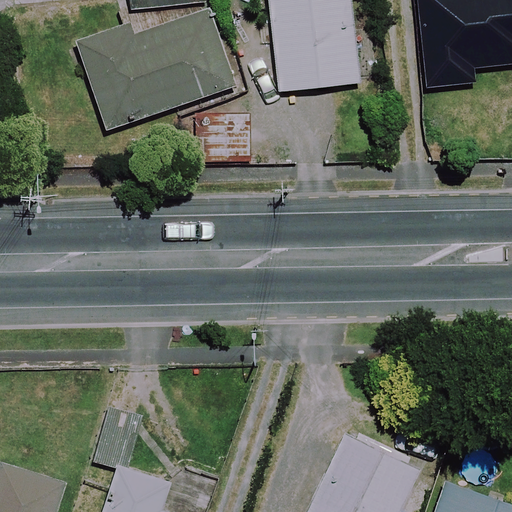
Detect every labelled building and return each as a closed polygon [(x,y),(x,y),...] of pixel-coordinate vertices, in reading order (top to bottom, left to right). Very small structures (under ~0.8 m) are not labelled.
[(358,83),(348,0),(271,0),(282,92),(358,83)] [(511,0),(420,0),(427,87),(473,84),(472,66),(511,63),(511,0)] [(238,88),(212,9),(133,35),(131,28),(79,44),(106,130),(238,88)] [(399,511),(421,466),(347,431),(308,511),(399,511)] [(171,482),(119,465),(103,511),(168,511),(162,510),(171,482)] [(57,511),(66,487),(4,467),(0,479),(0,511),(57,511)] [(511,511),(511,502),(445,480),(434,511),(511,511)]
